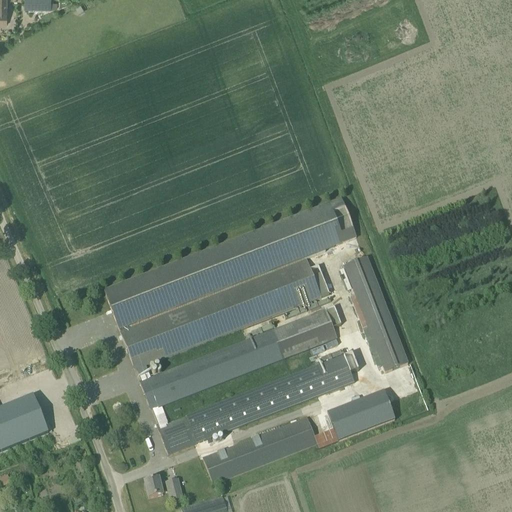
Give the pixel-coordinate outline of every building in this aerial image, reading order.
[(51,0),(23,0),(24,9),(51,10),(51,0)] [(120,334),(126,331),(125,329),(356,239),(344,209),(341,200),(329,205),(104,292),(119,331),(120,334)] [(385,375),(408,366),(367,260),(344,269),(385,375)] [(126,331),(120,334),(134,371),(136,370),(142,368),(321,299),(329,296),(318,268),(310,271),(306,261),(126,331)] [(165,427),(158,408),(284,359),(337,339),(333,330),(341,327),(334,309),(147,381),(142,368),(136,370),(141,383),(140,384),(150,411),(152,411),(159,429),(165,427)] [(328,379),(333,391),(354,383),(349,371),(328,379)] [(167,456),(301,404),(291,378),(165,427),(159,429),(157,430),(167,456)] [(384,395),(327,417),(338,445),(395,423),(384,395)] [(0,454),(48,435),(33,397),(0,410),(0,454)] [(213,486),(317,445),(307,419),(203,460),(213,486)] [(180,476),(196,471),(193,463),(177,468),(180,476)] [(0,488),(11,485),(7,476),(0,479),(0,488)] [(148,500),(163,497),(162,495),(168,494),(171,503),(182,501),(177,482),(166,484),(166,485),(160,486),(159,480),(144,484),(148,500)] [(226,511),(222,498),(181,511),(226,511)]
